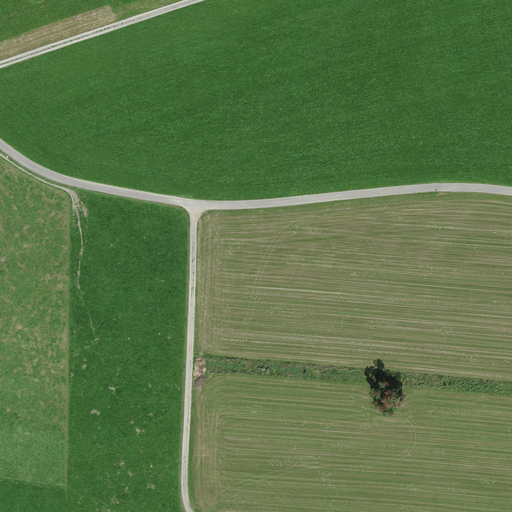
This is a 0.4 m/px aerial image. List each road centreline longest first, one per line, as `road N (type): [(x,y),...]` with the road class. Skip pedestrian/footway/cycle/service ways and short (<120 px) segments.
road 1 (unclassified): [(0,143),(44,172),(90,187),(194,205),(427,186),(511,191)]
road 2 (track): [(194,205),(186,505),(193,511)]
road 3 (track): [(200,0),(0,64)]
